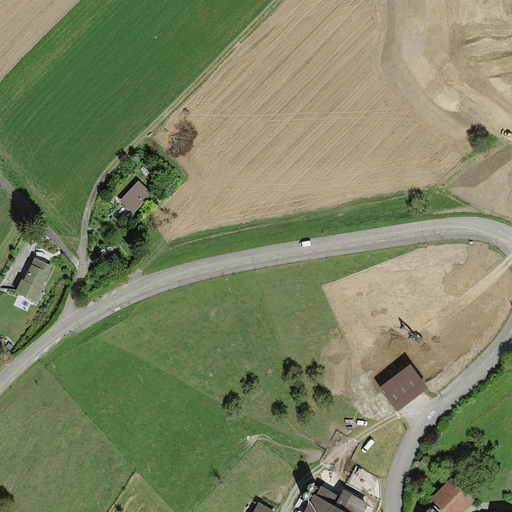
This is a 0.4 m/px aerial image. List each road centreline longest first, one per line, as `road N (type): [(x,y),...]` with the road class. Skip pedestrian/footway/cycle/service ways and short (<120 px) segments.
road 1 (residential): [(511,236),(478,222),(417,228),(148,282),(66,320),(0,382)]
road 2 (track): [(79,266),(82,224),(105,171),(272,0)]
road 3 (residential): [(395,511),(408,440),(511,329)]
